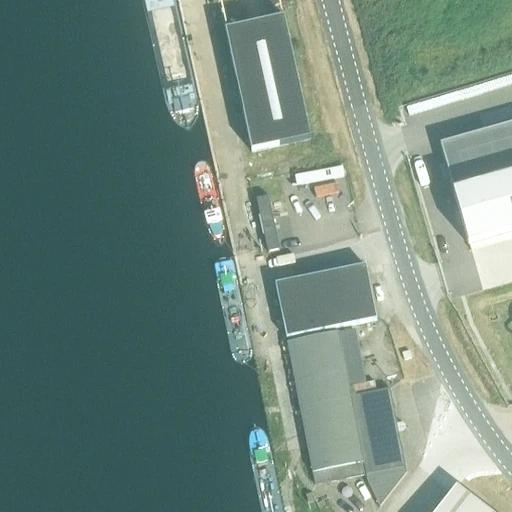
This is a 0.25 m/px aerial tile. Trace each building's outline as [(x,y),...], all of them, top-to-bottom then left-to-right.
[(225,32),(251,153),(273,149),(285,146),(311,140),(284,19),(225,32)] [(511,104),(489,110),(492,122),(511,117),(511,104)] [(511,125),(440,146),(454,195),(468,246),(511,233),(511,125)] [(263,198),(270,250),(284,248),(277,196),(263,198)] [(365,268),(277,288),(287,340),(378,322),(365,268)] [(399,434),(397,426),(390,390),(351,398),(349,387),(364,384),(354,331),(338,335),(287,345),(312,474),(313,474),(315,487),(366,477),(367,483),(380,509),(407,475),(399,434)] [(402,425),(397,426),(399,434),(404,433),(405,430),(404,426),(402,425)] [(437,511),(486,511),(456,488),(437,511)]
